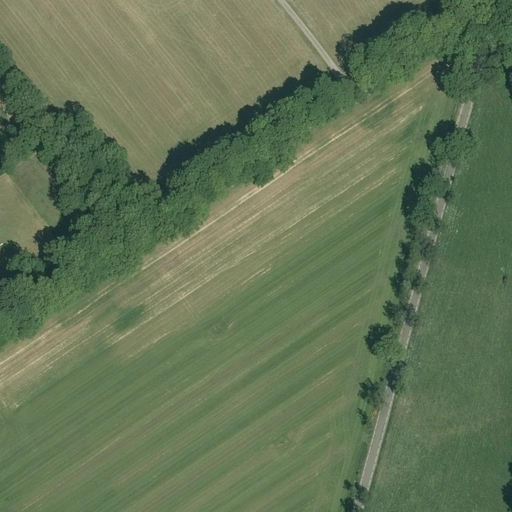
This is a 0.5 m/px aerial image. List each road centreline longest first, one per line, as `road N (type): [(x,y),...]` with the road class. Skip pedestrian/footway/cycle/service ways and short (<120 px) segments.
road 1 (tertiary): [(355,511),(491,0)]
road 2 (track): [(0,326),(340,98)]
road 3 (unclassified): [(340,98),(487,0)]
